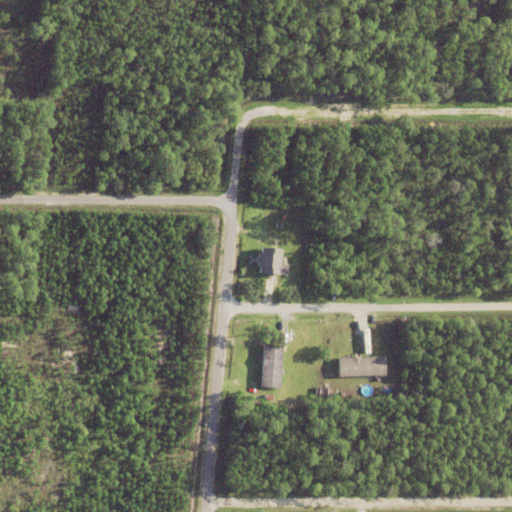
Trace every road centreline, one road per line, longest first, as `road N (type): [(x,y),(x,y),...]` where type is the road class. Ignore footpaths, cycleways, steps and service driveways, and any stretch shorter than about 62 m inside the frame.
road 1 (residential): [(208,511),(250,0)]
road 2 (residential): [(209,504),(511,503)]
road 3 (residential): [(226,309),(511,307)]
road 4 (residential): [(242,112),(511,109)]
road 5 (residential): [(237,206),(0,200)]
